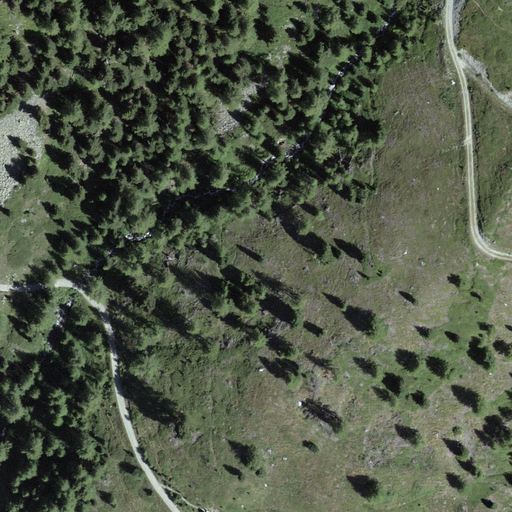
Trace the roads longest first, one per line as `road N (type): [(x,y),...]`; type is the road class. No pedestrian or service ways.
road 1 (track): [(0,285),(69,282),(102,309),(133,442),(154,483)]
road 2 (track): [(511,259),(483,252),(474,235),(448,32),(451,0)]
